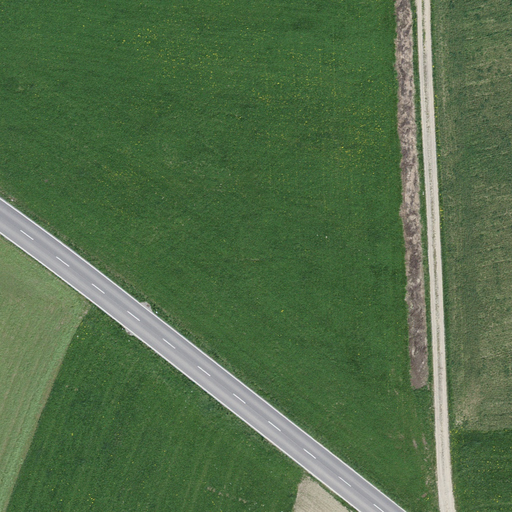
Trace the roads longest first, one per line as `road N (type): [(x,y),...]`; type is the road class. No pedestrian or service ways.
road 1 (track): [(422,0),(445,511)]
road 2 (secondary): [(380,511),(0,215)]
